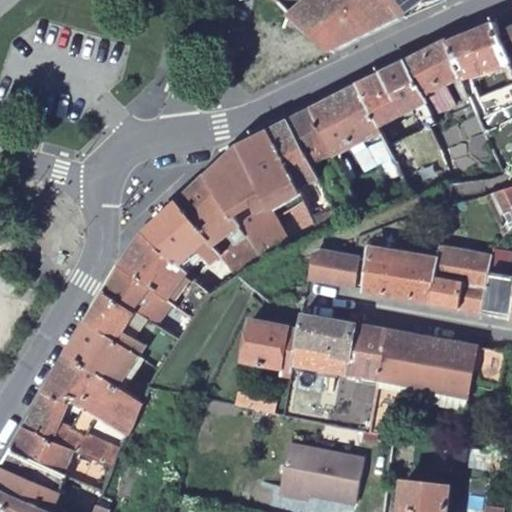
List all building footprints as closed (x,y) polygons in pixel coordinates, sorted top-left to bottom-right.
[(275,0),(293,13),(309,0),(275,0)] [(309,0),(293,13),(334,49),(402,14),(400,9),(391,0),(309,0)] [(391,0),(400,9),(402,14),(436,0),(391,0)] [(493,24),(449,42),(461,75),(463,81),(509,68),(493,24)] [(429,111),(432,116),(456,105),(446,83),(461,75),(449,42),(449,40),(406,61),(429,111)] [(406,61),(359,84),(379,126),(415,108),(419,115),(429,111),(406,61)] [(342,174),(365,223),(381,217),(414,202),(379,126),(359,84),(312,108),(342,174)] [(485,123),(511,110),(511,86),(479,100),(478,100),(477,101),(476,104),(485,123)] [(475,87),(467,90),(470,97),(478,93),(475,87)] [(289,120),(312,164),(328,155),(334,179),(342,174),(312,108),(289,120)] [(289,120),(269,130),(298,189),(319,180),(312,164),(289,120)] [(240,144),(207,175),(263,263),(300,246),(283,211),(274,215),(272,210),(301,196),(298,189),(269,130),(240,144)] [(263,263),(207,175),(178,202),(207,238),(215,249),(233,232),(240,240),(223,258),(237,277),(239,275),(263,263)] [(511,188),(488,197),(507,238),(511,232),(511,188)] [(428,215),(450,209),(442,190),(421,199),(428,215)] [(322,238),(313,221),(304,201),(289,208),(306,243),(322,238)] [(198,282),(212,295),(237,277),(223,258),(217,251),(206,262),(196,250),(207,238),(178,202),(146,232),(188,273),(198,282)] [(344,230),(335,210),(313,221),(322,238),(344,230)] [(122,266),(195,320),(212,295),(198,282),(192,291),(187,288),(190,283),(185,278),(188,273),(146,232),(122,266)] [(494,257),(443,248),(440,262),(433,302),(458,307),(483,311),(494,257)] [(316,252),(311,279),(355,286),(361,257),(322,250),(316,252)] [(433,302),(440,262),(373,250),(366,290),(433,302)] [(511,253),(495,250),(494,257),(483,311),(511,316),(511,279),(509,279),(511,259),(511,253)] [(161,330),(180,343),(195,320),(122,266),(105,291),(133,310),(161,330)] [(133,310),(105,291),(87,322),(122,345),(133,330),(124,324),(133,310)] [(389,330),(304,315),(301,329),(296,362),(382,377),(389,330)] [(280,374),(293,377),(296,362),(301,329),(252,320),(245,360),(282,366),(280,374)] [(94,462),(113,472),(121,454),(62,425),(73,397),(86,407),(78,424),(124,447),(149,393),(126,377),(139,357),(122,345),(87,322),(25,428),(81,456),(94,462)] [(152,365),(160,371),(180,343),(161,330),(143,360),(152,365)] [(507,352),(389,330),(382,377),(373,430),(394,433),(398,413),(389,412),(391,403),(397,403),(403,382),(470,397),(475,364),(481,366),(479,381),(500,386),(507,352)] [(148,372),(157,378),(160,371),(152,365),(148,372)] [(240,391),(238,404),(276,411),(278,397),(240,391)] [(77,463),(81,456),(25,428),(12,451),(62,476),(70,460),(77,463)] [(284,486),(311,491),(358,499),(367,455),(292,442),(284,486)] [(438,444),(432,471),(449,473),(452,446),(438,444)] [(466,474),(472,447),(459,445),(454,472),(466,474)] [(12,451),(0,471),(0,486),(53,511),(68,479),(62,476),(12,451)] [(75,482),(102,495),(113,472),(94,462),(86,477),(76,472),(71,480),(75,482)] [(406,481),(402,511),(448,511),(451,486),(406,481)] [(79,490),(67,511),(94,511),(101,497),(102,495),(75,482),(73,487),(79,490)] [(0,511),(106,511),(111,502),(101,497),(94,511),(54,511),(53,511),(0,486),(0,511)] [(310,496),(311,491),(284,486),(283,491),(310,496)]
